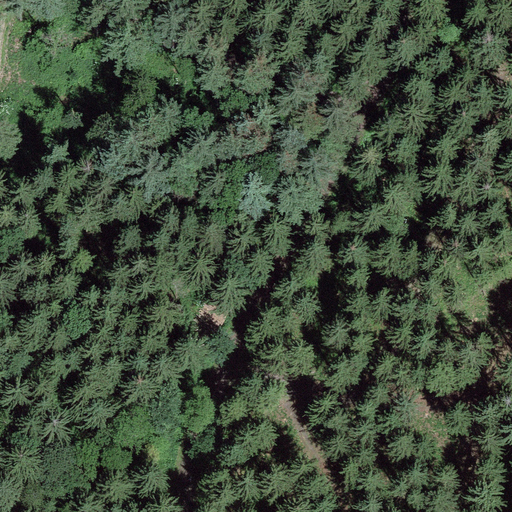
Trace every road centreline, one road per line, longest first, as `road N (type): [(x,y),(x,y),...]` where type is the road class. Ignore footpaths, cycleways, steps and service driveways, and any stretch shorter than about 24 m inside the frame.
road 1 (track): [(213,511),(413,0)]
road 2 (track): [(42,0),(365,134)]
